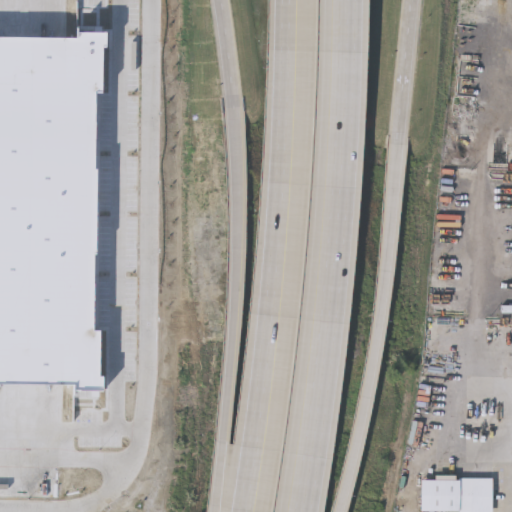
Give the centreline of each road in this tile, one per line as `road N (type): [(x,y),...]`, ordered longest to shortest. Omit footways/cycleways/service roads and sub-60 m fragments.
road 1 (motorway): [(304,0),(297,173),(250,511)]
road 2 (motorway): [(295,511),(340,185),(345,0)]
road 3 (motorway): [(237,119),(239,251),(218,511)]
road 4 (motorway): [(344,511),(384,316),(400,145)]
road 5 (motorway): [(400,145),(415,0)]
